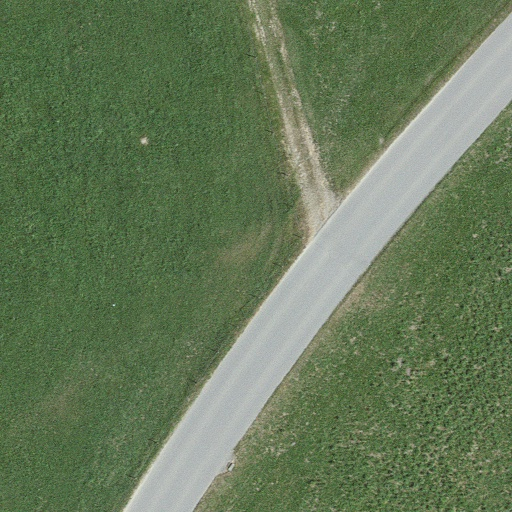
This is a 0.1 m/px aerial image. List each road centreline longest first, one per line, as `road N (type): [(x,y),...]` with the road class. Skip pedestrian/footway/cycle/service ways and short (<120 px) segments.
road 1 (tertiary): [(157,511),(302,297),(511,55)]
road 2 (track): [(329,264),(262,0)]
